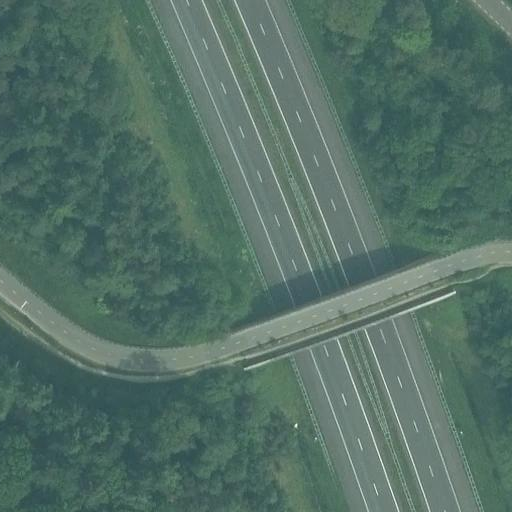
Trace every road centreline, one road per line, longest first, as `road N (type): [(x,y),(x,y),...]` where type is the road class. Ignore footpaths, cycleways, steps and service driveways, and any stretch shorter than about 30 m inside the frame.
road 1 (tertiary): [(511,255),(434,269),(192,360),(152,364),(110,361),(0,286)]
road 2 (motorway): [(183,0),(274,216),(381,511)]
road 3 (motorway): [(443,511),(337,208),(250,0)]
